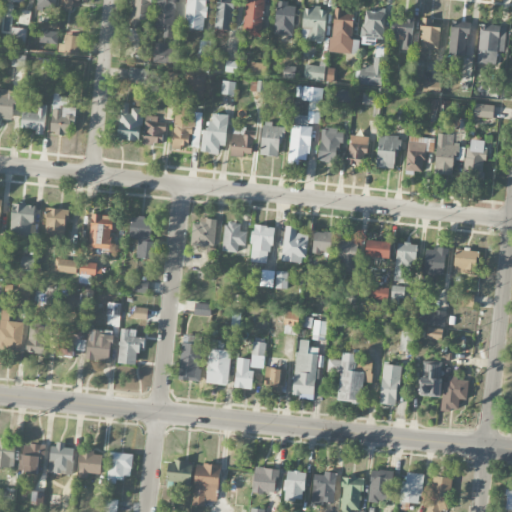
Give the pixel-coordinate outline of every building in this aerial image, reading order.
[(56,9),(56,0),(36,0),(36,8),(56,9)] [(62,0),(62,9),(72,10),(72,0),(62,0)] [(131,0),(131,30),(150,30),(150,0),(131,0)] [(157,0),(156,28),(163,28),(163,36),(174,37),(176,0),(157,0)] [(186,0),(184,28),(205,30),(207,0),(186,0)] [(232,30),(233,0),(216,0),(215,30),(232,30)] [(264,0),(245,0),(242,34),(261,35),(264,0)] [(274,34),(294,35),(295,4),(276,3),(274,34)] [(327,8),(303,7),(302,40),(325,41),(327,8)] [(363,11),(362,39),(384,40),(385,9),(377,8),(377,11),(363,11)] [(353,11),(332,10),(331,52),(352,53),(353,11)] [(391,40),(401,40),(401,51),(412,51),(413,16),(392,15),(391,40)] [(420,48),(439,49),(440,20),(422,19),(420,48)] [(467,55),(467,22),(450,21),(449,55),(467,55)] [(504,52),(506,26),(479,25),(477,64),(496,65),(497,52),(504,52)] [(25,46),(26,28),(12,28),(11,46),(25,46)] [(58,32),(40,31),(40,43),(57,44),(58,32)] [(58,52),(79,53),(79,36),(64,35),(63,44),(59,43),(58,52)] [(207,70),(210,41),(199,40),(196,68),(207,70)] [(154,62),(176,63),(178,44),(155,43),(154,62)] [(13,56),(13,66),(10,66),(11,78),(25,78),(23,56),(13,56)] [(382,58),(373,57),(373,66),(359,65),(359,84),(381,85),(382,58)] [(249,74),(266,76),(267,64),(250,62),(249,74)] [(324,81),(325,67),(306,64),(304,79),(324,81)] [(148,68),(128,67),(127,83),(147,84),(148,68)] [(176,98),(177,73),(163,72),(162,98),(176,98)] [(186,99),(204,101),(206,74),(187,73),(186,99)] [(399,90),(410,90),(410,73),(399,73),(399,90)] [(440,95),(441,83),(423,80),(422,93),(440,95)] [(234,95),(235,82),(222,81),(221,94),(234,95)] [(1,119),(14,120),(15,90),(0,89),(0,125),(1,126),(1,119)] [(335,101),(351,102),(352,91),(336,89),(335,101)] [(362,104),(377,105),(377,93),(362,93),(362,104)] [(72,135),(73,107),(70,107),(70,98),(52,97),(50,134),(72,135)] [(202,112),(188,111),(189,104),(175,103),(172,147),(190,148),(190,147),(199,147),(202,112)] [(130,108),(130,104),(125,104),(125,113),(120,112),(118,139),(141,141),(142,108),(130,108)] [(473,117),(499,118),(500,106),(474,104),(473,117)] [(19,130),(45,131),(46,105),(39,105),(39,113),(20,112),(19,130)] [(202,130),(201,152),(219,153),(220,145),(226,146),(228,115),(210,114),(209,130),(202,130)] [(288,161),(307,163),(311,126),(307,126),(308,116),(293,114),(288,161)] [(164,124),(156,124),(156,116),(144,115),(143,144),(163,145),(164,124)] [(261,144),(259,144),(259,156),(280,156),(281,125),(262,124),(261,144)] [(322,128),(318,161),(337,163),(341,130),(322,128)] [(454,135),(439,132),(432,172),(453,176),(458,143),(453,142),(454,135)] [(229,154),(252,156),(254,135),(231,133),(229,154)] [(368,137),(349,135),(346,165),(365,167),(368,137)] [(395,169),(397,136),(379,135),(377,168),(395,169)] [(406,171),(425,172),(426,138),(408,137),(406,171)] [(483,175),(484,140),(467,140),(466,174),(483,175)] [(8,235),(32,236),(34,205),(10,204),(8,235)] [(67,209),(45,208),(43,236),(65,237),(67,209)] [(113,215),(90,214),(89,248),(111,249),(113,215)] [(150,259),(156,219),(131,216),(128,238),(138,239),(135,257),(150,259)] [(216,219),(200,218),(199,224),(192,223),(190,245),(215,247),(216,219)] [(246,245),(246,231),(240,231),(240,223),(223,223),(222,251),(238,252),(238,245),(246,245)] [(273,227),(253,225),(250,262),(270,264),(273,227)] [(308,235),(296,233),(297,227),(285,226),(280,260),(304,264),(308,235)] [(312,253),(332,253),(332,232),(312,232),(312,253)] [(338,272),(356,273),(357,236),(339,235),(338,272)] [(364,257),(389,258),(390,242),(365,241),(364,257)] [(405,283),(408,267),(414,268),(417,245),(398,242),(392,281),(405,283)] [(422,283),(435,283),(436,274),(445,275),(446,249),(424,248),(422,283)] [(455,249),(453,273),(476,275),(478,251),(455,249)] [(35,257),(20,256),(19,270),(33,271),(35,257)] [(75,275),(78,262),(55,258),(53,271),(75,275)] [(80,273),(95,275),(97,264),(82,261),(80,273)] [(274,271),(261,270),(259,286),(272,287),(274,271)] [(287,289),(287,271),(276,271),(275,289),(287,289)] [(79,283),(90,284),(91,275),(80,274),(79,283)] [(148,280),(131,280),(131,292),(147,293),(148,280)] [(359,285),(347,285),(346,313),(358,314),(359,285)] [(365,298),(387,302),(389,289),(368,285),(365,298)] [(405,287),(392,285),(390,300),(403,301),(405,287)] [(473,306),(474,294),(462,294),(462,306),(473,306)] [(121,303),(107,303),(107,316),(120,316),(121,303)] [(210,305),(195,305),(195,314),(210,314),(210,305)] [(146,320),(148,308),(135,307),(133,319),(146,320)] [(444,327),(446,310),(420,307),(418,324),(444,327)] [(23,322),(9,321),(9,310),(0,309),(0,348),(21,350),(23,322)] [(28,354),(47,353),(46,328),(40,329),(40,319),(27,320),(28,354)] [(314,326),(326,329),(327,323),(315,320),(314,326)] [(56,356),(75,358),(78,328),(60,326),(56,356)] [(425,338),(441,341),(443,331),(428,327),(425,338)] [(140,364),(140,338),(136,338),(136,329),(119,329),(118,364),(140,364)] [(85,359),(110,362),(113,332),(88,330),(85,359)] [(413,332),(401,331),(399,350),(412,351),(413,332)] [(199,381),(201,336),(182,336),(180,380),(199,381)] [(314,399),(315,378),(321,379),(322,369),(321,368),(322,357),(317,357),(318,348),(309,347),(309,341),(298,339),(292,397),(314,399)] [(227,385),(231,351),(223,350),(224,341),(212,340),(207,383),(227,385)] [(250,359),(237,358),(233,387),(251,389),(254,369),(263,370),(266,343),(252,342),(250,359)] [(361,403),(364,372),(356,371),(357,354),(342,353),(342,360),(328,359),(327,372),(340,373),(338,401),(361,403)] [(440,396),(442,362),(420,361),(418,395),(440,396)] [(380,404),(398,405),(400,365),(382,365),(380,404)] [(269,391),(286,392),(286,369),(270,368),(269,391)] [(464,410),(465,378),(444,377),(442,409),(464,410)] [(0,440),(0,469),(3,470),(3,467),(13,468),(15,442),(0,440)] [(50,446),(56,447),(57,442),(65,443),(64,448),(74,449),(72,475),(47,473),(50,446)] [(29,443),(46,445),(44,462),(42,462),(41,475),(23,474),(24,465),(21,465),(22,454),(28,455),(29,443)] [(79,448),(94,450),(94,455),(102,455),(100,475),(88,473),(88,479),(75,478),(79,448)] [(133,454),(130,476),(123,475),(123,481),(116,480),(116,484),(107,483),(110,452),(133,454)] [(191,484),(192,462),(166,460),(165,483),(191,484)] [(218,501),(219,465),(194,464),(192,506),(204,506),(205,500),(218,501)] [(275,494),(278,469),(254,467),(251,492),(275,494)] [(390,502),(391,470),(369,470),(368,501),(390,502)] [(305,472),(285,471),(283,500),(303,501),(305,472)] [(334,504),(336,474),(313,473),(311,503),(334,504)] [(421,505),(422,473),(403,473),(402,504),(421,505)] [(444,511),(451,478),(434,475),(426,511),(444,511)] [(363,478),(344,476),(339,511),(350,511),(351,509),(360,510),(363,478)] [(1,485),(0,499),(13,501),(15,487),(1,485)] [(30,490),(28,504),(43,505),(44,492),(30,490)] [(105,498),(103,511),(116,511),(118,499),(105,498)]
